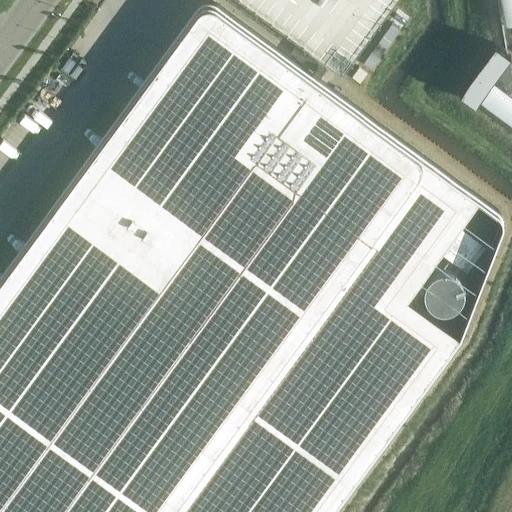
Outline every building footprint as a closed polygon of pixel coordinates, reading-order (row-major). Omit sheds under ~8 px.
[(0,511),(326,511),(459,331),(501,223),(502,220),(502,216),(501,213),(499,210),(496,208),(217,3),(217,2),(214,0),(200,0),(197,2),(195,5),(0,270),(0,511)] [(255,0),(348,60),(387,0),(255,0)] [(511,0),(502,0),(507,25),(511,23),(511,0)] [(362,48),(375,58),(400,26),(382,12),(362,38),(367,42),(362,48)] [(494,42),(459,90),(475,102),(510,54),(494,42)] [(480,101),(511,124),(511,98),(493,84),(480,101)]
